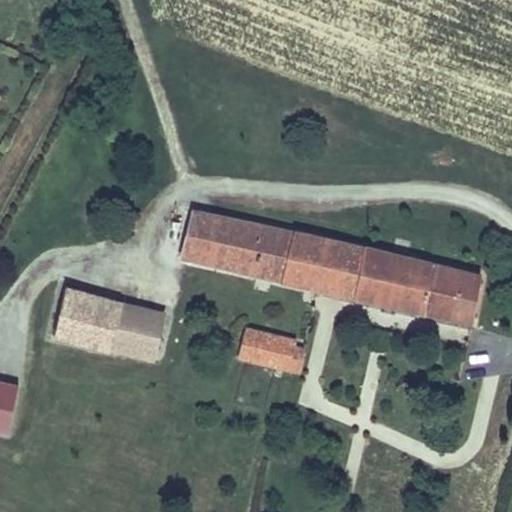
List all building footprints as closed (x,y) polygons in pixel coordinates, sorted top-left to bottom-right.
[(473,323),(481,276),(194,210),(182,257),(473,323)] [(119,302),(65,288),(53,335),(107,348),(119,302)] [(119,302),(107,348),(152,358),(163,313),(119,302)] [(290,368),(295,348),(296,342),(245,330),(238,356),(290,368)] [(295,348),(290,368),(298,370),(303,350),(295,348)] [(0,433),(8,435),(18,385),(0,381),(0,433)]
